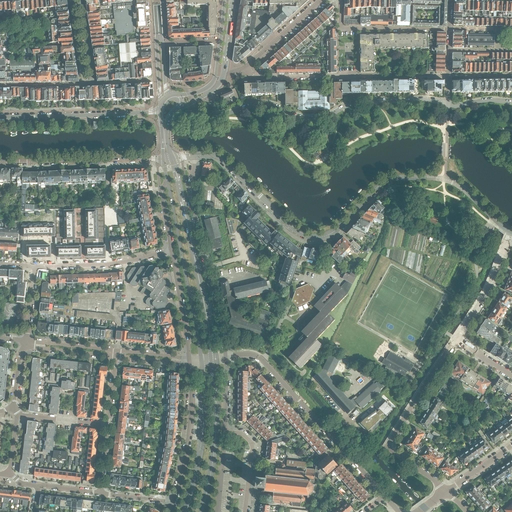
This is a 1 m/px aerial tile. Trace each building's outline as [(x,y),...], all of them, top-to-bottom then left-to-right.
[(107,2),(106,0),(102,0),(103,2),(102,5),(99,5),(98,5),(99,9),(100,9),(106,8),(106,7),(108,7),(108,6),(107,6),(107,2)] [(135,0),(106,0),(107,2),(107,6),(108,6),(108,7),(109,7),(113,6),(114,12),(115,19),(116,19),(116,24),(115,24),(115,28),(115,31),(116,31),(125,30),(125,34),(129,34),(129,33),(135,33),(134,24),(134,18),(133,13),(132,5),(136,4),(135,0)] [(217,29),(216,0),(187,0),(187,5),(206,5),(209,7),(208,28),(209,29),(208,29),(209,30),(209,32),(209,37),(216,36),(216,31),(216,29),(217,29)] [(309,0),(269,0),(270,4),(269,4),(269,8),(269,11),(269,12),(269,13),(269,12),(269,16),(269,19),(270,17),(272,19),(282,10),(281,10),(281,6),(298,6),(300,8),(300,9),(301,8),(305,4),(306,3),(309,1),(309,0)] [(361,0),(361,8),(361,16),(370,16),(370,15),(369,15),(366,15),(366,0),(361,0)] [(396,15),(397,15),(403,15),(403,25),(410,26),(410,19),(411,14),(411,9),(411,4),(411,0),(396,0),(396,8),(396,11),(396,15)] [(25,1),(20,1),(21,14),(17,15),(17,17),(26,16),(25,1)] [(12,15),(10,15),(8,15),(7,15),(7,17),(8,21),(10,21),(10,19),(13,19),(13,20),(17,19),(17,17),(17,15),(17,13),(15,13),(14,10),(17,10),(16,2),(11,2),(12,10),(12,15)] [(149,16),(150,15),(149,13),(148,10),(149,9),(148,7),(148,3),(136,4),(132,5),(133,13),(134,18),(134,24),(136,24),(136,23),(149,22),(150,21),(149,19),(149,16)] [(98,5),(99,5),(99,4),(93,4),(86,5),(87,10),(88,13),(99,12),(99,11),(97,11),(96,7),(99,7),(98,5)] [(326,9),(332,16),(333,16),(333,15),(334,13),(335,13),(335,10),(331,5),(326,9)] [(180,8),(180,6),(167,7),(168,18),(176,18),(176,14),(181,14),(181,12),(180,10),(180,8)] [(300,8),(298,6),(281,6),(281,10),(282,10),(288,18),(289,18),(300,9),(300,8)] [(326,9),(323,12),(329,19),(332,16),(326,9)] [(51,12),(51,17),(49,17),(49,18),(47,18),(45,18),(45,21),(51,21),(51,20),(53,20),(53,19),(53,17),(55,16),(69,15),(68,10),(58,11),(54,12),(51,12)] [(279,27),(288,18),(282,10),(272,19),(279,27)] [(99,13),(99,12),(88,13),(89,22),(115,19),(114,12),(99,13)] [(247,17),(247,13),(246,13),(239,12),(238,18),(250,20),(251,18),(247,17)] [(329,19),(323,12),(320,15),(328,24),(330,23),(328,20),(329,19)] [(320,15),(316,18),(322,25),(324,23),(326,26),(328,24),(320,15)] [(388,25),(388,15),(386,15),(381,15),(376,15),(371,15),(370,25),(388,25)] [(361,16),(361,19),(361,25),(370,25),(370,16),(361,16)] [(270,17),(269,19),(268,23),(267,25),(273,32),(279,27),(272,19),(270,17)] [(250,24),(250,21),(250,20),(238,18),(237,25),(245,26),(249,26),(250,24)] [(322,25),(316,18),(313,21),(321,30),(323,29),(321,26),(322,25)] [(321,30),(313,21),(310,24),(316,30),(317,29),(320,32),(321,30)] [(150,28),(149,25),(149,22),(136,23),(136,24),(134,24),(135,33),(136,33),(137,33),(137,29),(143,29),(150,28)] [(91,34),(103,33),(107,32),(107,28),(115,28),(115,24),(104,25),(105,29),(90,30),(91,34)] [(264,41),(273,32),(267,25),(266,24),(257,32),(264,40),(264,41)] [(316,30),(310,24),(306,27),(314,36),(316,34),(314,32),(316,30)] [(58,36),(58,32),(58,25),(55,25),(52,26),(52,25),(49,26),(50,43),(56,42),(56,39),(56,37),(58,37),(59,37),(58,36)] [(237,25),(237,31),(248,33),(248,31),(244,30),(245,26),(237,25)] [(314,36),(306,27),(303,30),(309,36),(311,35),(313,37),(314,36)] [(264,40),(257,32),(254,29),(249,29),(249,31),(248,33),(248,34),(250,35),(254,36),(255,37),(261,43),(264,40)] [(303,30),(300,32),(308,42),(310,40),(308,37),(309,36),(303,30)] [(248,35),(248,34),(248,33),(237,31),(236,39),(238,39),(243,40),(243,35),(248,35)] [(300,32),(297,35),(302,42),(304,40),(306,43),(308,42),(300,32)] [(428,33),(360,35),(361,66),(361,73),(375,72),(374,49),(428,48),(428,33)] [(261,43),(255,37),(254,36),(250,35),(248,34),(248,35),(249,36),(258,46),(260,44),(261,43)] [(141,42),(141,38),(141,36),(136,37),(136,39),(130,39),(129,35),(125,35),(124,35),(124,39),(123,39),(123,43),(136,42),(141,42)] [(248,35),(247,40),(254,49),(257,46),(251,39),(248,35)] [(301,43),(302,42),(297,35),(293,38),(299,45),(302,48),(303,46),(301,43)] [(299,45),(293,38),(290,41),(296,48),(297,46),(300,49),(302,48),(299,45)] [(254,49),(247,41),(243,40),(238,39),(237,43),(244,46),(245,45),(251,52),(254,49)] [(10,41),(0,41),(0,47),(6,47),(7,46),(8,46),(8,47),(9,50),(8,52),(7,52),(8,55),(11,55),(10,41)] [(296,48),(290,41),(287,44),(292,51),(295,54),(297,52),(294,49),(296,48)] [(136,42),(123,43),(119,44),(122,68),(123,68),(129,68),(129,64),(132,64),(131,58),(137,58),(136,50),(137,50),(137,49),(136,49),(136,43),(136,42)] [(292,51),(287,44),(283,47),(289,53),(291,52),(293,55),(295,54),(292,51)] [(74,45),(62,46),(52,46),(53,51),(56,51),(57,50),(57,49),(61,49),(61,54),(64,54),(64,53),(75,53),(74,45)] [(251,52),(245,45),(244,46),(242,47),(242,48),(247,55),(251,52)] [(53,54),(53,51),(52,46),(52,47),(50,47),(43,47),(43,55),(50,54),(53,54)] [(109,55),(107,46),(93,48),(94,57),(109,55)] [(211,66),(213,51),(214,46),(212,46),(205,47),(183,48),(183,56),(200,56),(200,57),(198,57),(198,60),(200,60),(199,66),(199,67),(201,67),(211,66)] [(236,53),(239,51),(242,48),(242,47),(234,47),(233,59),(233,60),(233,61),(234,62),(234,63),(235,63),(236,63),(237,63),(238,63),(239,63),(241,60),(236,53)] [(283,47),(280,50),(286,56),(289,53),(283,47)] [(181,49),(181,48),(170,48),(170,56),(170,70),(180,69),(180,68),(181,68),(181,49)] [(247,55),(242,48),(239,51),(244,58),(247,55)] [(151,57),(151,49),(138,50),(137,50),(136,50),(137,58),(151,57)] [(280,50),(277,53),(283,59),(286,56),(280,50)] [(244,58),(239,51),(236,53),(241,60),(244,58)] [(76,62),(75,53),(64,53),(64,54),(64,62),(76,62)] [(283,59),(277,53),(273,56),(278,61),(279,63),(283,59)] [(278,61),(273,56),(269,59),(274,64),(278,61)] [(10,66),(0,66),(0,72),(13,72),(18,71),(19,71),(21,71),(25,71),(29,71),(30,71),(35,71),(34,59),(10,61),(10,66)] [(274,64),(269,59),(265,63),(270,68),(274,64)] [(463,69),(464,61),(465,61),(465,60),(452,59),(452,69),(463,69)] [(54,60),(53,60),(50,60),(51,64),(51,68),(51,72),(57,71),(59,71),(59,67),(59,65),(54,65),(54,60)] [(267,73),(271,69),(270,68),(265,63),(259,69),(259,70),(259,71),(259,72),(260,72),(261,72),(262,73),(265,70),(267,73)] [(211,66),(201,67),(204,78),(206,78),(206,77),(210,76),(211,66)] [(199,67),(200,72),(196,72),(197,80),(202,79),(204,79),(204,78),(201,67),(199,67)] [(152,76),(152,69),(142,70),(143,77),(148,77),(151,77),(152,76)] [(473,92),(473,78),(472,78),(472,80),(461,80),(461,78),(460,78),(460,80),(460,92),(460,93),(465,93),(465,94),(468,94),(468,93),(473,93),(473,92)] [(482,92),(481,80),(481,78),(473,78),(473,92),(482,92)] [(342,95),(342,82),(342,80),(339,80),(339,83),(334,83),(334,84),(331,84),(331,90),(329,91),(330,104),(334,104),(336,104),(336,99),(342,99),(342,95)] [(346,82),(346,80),(342,80),(342,82),(342,95),(347,95),(347,93),(351,93),(351,80),(349,80),(349,82),(346,82)] [(360,80),(351,80),(351,93),(360,93),(360,80)] [(434,81),(434,92),(442,92),(442,91),(441,91),(441,85),(444,85),(444,80),(434,81)] [(460,92),(460,80),(452,80),(452,91),(452,92),(460,92)] [(434,92),(434,81),(424,81),(424,85),(424,87),(427,86),(427,91),(427,92),(434,92)] [(142,83),(134,84),(135,99),(142,99),(142,88),(142,83)] [(135,99),(134,84),(126,85),(127,94),(128,94),(129,99),(135,99)] [(127,94),(126,85),(121,85),(123,99),(129,99),(128,94),(127,94)] [(112,99),(111,86),(104,86),(105,99),(105,100),(112,99)] [(297,98),(297,92),(292,92),(292,90),(288,90),(288,88),(285,88),(285,94),(285,102),(285,105),(290,105),(290,108),(298,108),(297,98)] [(232,90),(232,89),(231,90),(229,91),(228,91),(223,93),(222,93),(220,94),(220,95),(221,99),(222,98),(222,99),(225,98),(225,97),(233,94),(232,90)] [(330,104),(329,91),(297,91),(297,92),(297,98),(298,108),(298,110),(330,110),(330,107),(334,107),(334,104),(330,104)] [(324,155),(327,153),(325,149),(323,147),(313,154),(315,157),(318,160),(321,158),(325,156),(324,155)] [(211,163),(203,162),(202,175),(210,176),(211,163)] [(139,169),(139,170),(139,174),(140,174),(140,176),(140,182),(148,182),(147,176),(148,176),(148,174),(147,174),(147,169),(145,169),(144,169),(143,169),(143,168),(141,168),(140,169),(139,169)] [(120,183),(120,170),(119,170),(118,169),(117,169),(116,170),(115,170),(114,170),(113,170),(113,171),(113,172),(112,172),(112,179),(111,183),(120,183)] [(88,182),(87,170),(83,170),(83,171),(79,171),(79,184),(85,184),(85,190),(88,189),(88,183),(88,182)] [(96,183),(96,170),(92,170),(87,170),(88,182),(89,183),(92,183),(96,183)] [(105,170),(96,170),(96,183),(101,183),(101,181),(105,180),(105,170)] [(58,172),(53,172),(54,185),(58,185),(58,183),(62,182),(62,171),(58,171),(58,172)] [(71,184),(70,171),(67,171),(62,171),(62,182),(66,182),(66,185),(71,184)] [(79,184),(79,171),(70,171),(71,182),(75,182),(75,184),(79,184)] [(23,173),(22,182),(22,192),(27,192),(27,185),(22,185),(22,183),(30,183),(30,172),(23,173)] [(38,172),(30,172),(30,183),(38,183),(38,172)] [(54,185),(53,172),(45,172),(45,185),(54,185)] [(225,181),(222,184),(219,187),(222,191),(221,191),(223,193),(234,183),(232,181),(229,178),(225,181)] [(240,188),(235,183),(234,185),(233,188),(238,192),(239,191),(240,191),(242,193),(244,191),(244,190),(242,188),(240,188)] [(242,193),(237,197),(237,198),(241,202),(240,203),(242,206),(247,198),(247,197),(248,196),(247,194),(247,193),(245,191),(244,191),(242,193)] [(146,201),(150,200),(149,194),(148,194),(137,196),(138,203),(143,202),(144,202),(145,202),(146,201)] [(27,198),(21,197),(21,211),(25,212),(25,210),(34,211),(34,210),(35,210),(39,209),(39,206),(26,204),(27,198)] [(151,206),(150,200),(146,201),(145,202),(144,202),(143,202),(138,203),(139,203),(139,205),(138,206),(139,209),(144,208),(145,209),(146,208),(147,207),(151,206)] [(212,200),(201,202),(202,205),(201,206),(202,207),(202,208),(202,207),(203,208),(213,206),(212,200)] [(373,205),(369,209),(378,213),(382,215),(385,212),(383,210),(385,208),(381,204),(382,203),(379,200),(377,201),(373,205)] [(279,283),(290,286),(290,287),(298,264),(299,259),(302,250),(298,249),(278,234),(279,234),(275,230),(272,233),(257,218),(260,215),(256,211),(256,212),(249,205),(243,212),(248,218),(246,220),(244,223),(243,223),(266,245),(269,242),(270,243),(270,244),(287,257),(287,258),(286,258),(280,274),(281,275),(279,280),(279,281),(279,283)] [(144,208),(139,209),(140,209),(140,212),(139,212),(140,215),(145,214),(146,215),(147,215),(148,214),(148,213),(152,213),(151,206),(147,207),(146,208),(145,209),(144,208)] [(203,209),(202,210),(203,211),(204,214),(215,211),(213,206),(203,208),(203,209)] [(63,222),(57,223),(57,238),(57,245),(57,257),(81,257),(81,245),(85,245),(86,257),(93,257),(99,256),(106,256),(105,246),(105,244),(105,208),(86,209),(65,209),(65,222),(63,222)] [(377,216),(378,213),(369,209),(365,214),(382,221),(382,218),(377,216)] [(215,211),(204,214),(205,216),(204,216),(204,217),(204,218),(205,219),(216,217),(215,211)] [(153,219),(152,213),(148,213),(148,214),(147,215),(146,215),(145,214),(140,215),(140,216),(141,215),(141,218),(140,218),(129,220),(129,221),(130,223),(141,221),(146,220),(147,221),(148,221),(149,220),(149,219),(153,219)] [(365,214),(360,219),(372,223),(373,220),(382,224),(383,221),(382,221),(365,214)] [(205,220),(205,221),(205,222),(206,222),(207,225),(217,222),(216,217),(205,219),(206,220),(205,220)] [(226,219),(226,220),(229,232),(231,232),(235,233),(235,232),(236,232),(236,229),(239,220),(230,218),(229,218),(228,217),(227,217),(227,218),(226,218),(226,219)] [(154,225),(153,219),(149,219),(149,220),(148,221),(147,221),(146,220),(141,221),(141,222),(142,222),(142,224),(141,224),(142,227),(147,226),(148,227),(149,227),(150,226),(150,225),(154,225)] [(372,223),(360,219),(356,223),(369,229),(370,226),(373,227),(374,224),(372,223)] [(217,222),(207,225),(207,227),(207,228),(207,229),(208,230),(219,228),(217,222)] [(356,223),(351,228),(365,235),(371,238),(372,235),(370,234),(367,232),(369,229),(356,223)] [(155,231),(154,225),(150,225),(150,226),(149,227),(148,227),(147,226),(142,227),(142,228),(143,228),(144,230),(143,230),(143,233),(148,232),(149,233),(150,233),(151,232),(155,231)] [(208,231),(208,232),(208,233),(209,233),(210,236),(220,233),(219,228),(208,230),(208,231)] [(365,235),(351,228),(346,234),(359,240),(361,236),(363,238),(365,235)] [(148,232),(143,233),(143,234),(144,234),(145,236),(144,237),(144,240),(149,239),(150,239),(151,239),(152,238),(156,237),(155,231),(151,232),(150,233),(149,233),(148,232)] [(220,233),(210,236),(210,238),(210,239),(210,240),(211,241),(221,239),(220,233)] [(121,237),(115,238),(117,252),(124,251),(121,239),(121,237)] [(149,239),(144,240),(146,240),(146,242),(145,243),(146,246),(157,244),(156,237),(152,238),(151,239),(150,239),(149,239)] [(337,244),(347,253),(348,254),(352,250),(353,251),(355,250),(355,251),(357,253),(359,252),(358,251),(361,248),(353,240),(350,243),(344,237),(340,240),(337,244)] [(117,252),(115,238),(108,239),(111,253),(117,252)] [(121,239),(124,251),(130,250),(128,238),(121,239)] [(139,243),(138,241),(138,238),(130,240),(132,250),(140,248),(139,243)] [(211,242),(211,243),(211,244),(212,244),(212,247),(223,245),(221,239),(211,241),(211,242)] [(347,253),(337,244),(334,247),(333,248),(330,252),(333,255),(332,257),(339,264),(344,259),(343,257),(347,253)] [(51,246),(27,246),(28,258),(51,257),(51,246)] [(307,260),(311,249),(304,247),(300,260),(302,260),(307,262),(307,260)] [(311,249),(307,260),(306,263),(312,265),(313,260),(317,261),(316,262),(318,263),(320,257),(318,256),(319,252),(315,250),(314,249),(312,248),(311,249)] [(231,251),(214,255),(220,277),(219,277),(220,285),(222,285),(229,314),(227,314),(230,326),(242,330),(242,329),(242,328),(256,333),(255,334),(263,337),(270,318),(262,315),(261,316),(246,311),(239,281),(240,281),(238,273),(237,273),(235,266),(231,251)] [(168,289),(164,286),(164,283),(165,281),(162,278),(161,275),(163,272),(152,265),(150,268),(147,269),(144,266),(142,269),(139,270),(135,267),(132,268),(127,276),(128,283),(134,287),(136,284),(138,283),(144,287),(143,288),(140,292),(143,294),(146,290),(145,289),(146,288),(151,292),(152,295),(151,297),(148,298),(145,301),(146,304),(150,307),(153,306),(157,309),(165,307),(168,302),(166,292),(168,289)] [(27,282),(25,282),(24,282),(25,270),(0,269),(0,277),(9,278),(9,280),(12,280),(12,286),(17,286),(15,297),(17,297),(17,303),(25,303),(27,282)] [(355,278),(349,275),(345,273),(345,274),(342,278),(347,281),(352,284),(355,278)] [(347,294),(352,284),(347,281),(342,286),(343,287),(341,288),(347,294)] [(43,284),(42,292),(51,293),(51,289),(48,289),(48,288),(49,288),(49,287),(51,287),(51,284),(44,283),(43,284)] [(316,340),(335,320),(329,315),(328,314),(347,294),(341,288),(336,283),(325,295),(324,295),(322,293),(318,298),(313,294),(312,293),(314,289),(311,286),(309,284),(308,284),(304,286),(296,289),(291,302),(297,307),(309,302),(312,304),(309,307),(310,307),(311,309),(312,309),(314,307),(319,311),(320,312),(307,326),(302,331),(301,332),(304,334),(304,335),(302,337),(305,340),(300,346),(289,358),(290,359),(296,365),(297,365),(300,368),(309,359),(322,345),(317,340),(316,340)] [(511,298),(504,293),(503,293),(502,296),(503,296),(502,298),(511,304),(511,301),(511,300),(511,298)] [(511,304),(502,298),(501,299),(500,298),(498,301),(499,301),(499,302),(500,303),(508,308),(510,306),(511,307),(511,304)] [(50,304),(41,303),(40,313),(45,314),(50,314),(52,314),(55,315),(57,315),(58,305),(54,304),(50,304)] [(498,303),(497,303),(495,305),(496,306),(495,308),(503,313),(506,308),(498,303)] [(64,305),(63,316),(65,316),(68,316),(71,316),(71,310),(72,310),(73,306),(64,305)] [(501,316),(503,313),(495,308),(494,308),(492,310),(493,311),(492,313),(503,321),(505,319),(501,316)] [(159,319),(170,317),(169,311),(167,311),(159,312),(158,312),(158,314),(159,319)] [(504,321),(503,321),(492,313),(490,315),(489,315),(488,317),(489,318),(488,318),(496,323),(498,320),(501,322),(501,321),(503,323),(504,321)] [(170,317),(159,319),(160,323),(160,325),(171,323),(170,317)] [(483,325),(482,326),(495,333),(494,332),(496,330),(499,327),(487,319),(484,323),(483,323),(482,324),(483,325)] [(164,333),(173,331),(172,325),(163,326),(164,333)] [(501,337),(495,333),(482,326),(481,327),(481,328),(480,328),(478,331),(478,332),(478,333),(496,345),(501,337)] [(173,331),(164,333),(165,339),(174,338),(173,331)] [(499,345),(501,342),(499,342),(502,338),(501,337),(496,345),(490,353),(496,357),(502,347),(499,345)] [(174,338),(165,339),(164,340),(165,346),(170,345),(170,346),(172,346),(176,346),(174,338)] [(504,345),(502,347),(496,357),(501,360),(508,350),(505,348),(506,346),(504,345)] [(0,358),(8,360),(9,352),(6,347),(0,347),(0,358)] [(506,364),(511,355),(511,352),(508,350),(501,360),(506,364)] [(413,365),(390,352),(385,360),(407,371),(409,372),(413,365)] [(339,358),(337,356),(331,353),(323,369),(324,369),(322,370),(321,370),(314,377),(347,413),(355,406),(354,406),(357,403),(361,408),(380,391),(380,390),(384,387),(378,381),(374,384),(358,398),(355,400),(353,398),(350,401),(349,400),(349,401),(326,375),(328,371),(332,373),(339,358)] [(402,381),(407,371),(385,360),(384,359),(382,365),(386,367),(382,374),(383,374),(398,382),(400,382),(401,380),(402,381)] [(480,376),(480,375),(478,375),(470,370),(470,368),(468,368),(467,368),(458,362),(451,373),(450,373),(444,382),(445,383),(438,393),(439,394),(438,394),(443,397),(444,397),(451,387),(453,388),(459,379),(462,381),(462,383),(462,385),(463,387),(465,388),(467,389),(469,388),(470,388),(472,389),(472,388),(482,394),(490,383),(481,377),(480,376)] [(253,375),(258,371),(255,368),(255,369),(252,365),(245,365),(245,369),(240,369),(238,369),(238,378),(248,378),(248,377),(251,377),(252,375),(252,373),(253,375)] [(265,384),(267,382),(267,381),(267,380),(266,379),(265,379),(261,375),(256,379),(262,386),(263,386),(263,385),(264,384),(265,384)] [(498,391),(505,381),(503,379),(500,377),(494,386),(493,387),(498,391)] [(504,395),(510,384),(505,381),(498,391),(504,395)] [(263,386),(262,386),(260,389),(264,393),(267,390),(268,389),(269,388),(271,386),(271,385),(270,383),(269,384),(267,382),(265,384),(264,384),(263,385),(263,386)] [(267,390),(264,393),(262,395),(263,396),(264,396),(266,398),(267,398),(268,398),(271,395),(271,394),(272,393),(273,393),(275,391),(275,390),(274,388),(273,388),(271,386),(269,388),(268,389),(267,390)] [(487,389),(478,403),(480,405),(489,391),(487,389)] [(271,395),(268,398),(272,402),(275,399),(275,398),(276,398),(277,397),(279,395),(279,394),(278,392),(277,393),(275,391),(273,393),(272,393),(271,394),(271,395)] [(275,399),(272,402),(275,407),(279,404),(279,403),(280,402),(281,402),(283,400),(283,399),(283,398),(282,397),(281,397),(279,395),(277,397),(276,398),(275,398),(275,399)] [(448,402),(446,404),(444,403),(435,397),(432,403),(440,408),(442,405),(447,408),(448,405),(450,403),(448,402)] [(285,401),(283,400),(281,402),(280,402),(279,403),(279,404),(275,407),(279,411),(283,408),(283,407),(284,407),(285,406),(287,404),(287,403),(286,401),(285,401)] [(373,411),(373,412),(381,420),(382,421),(394,409),(393,408),(394,407),(392,405),(390,405),(385,400),(377,408),(379,410),(377,412),(376,410),(376,409),(373,411)] [(440,408),(432,403),(431,405),(430,405),(429,407),(429,408),(437,413),(440,408)] [(38,407),(38,405),(30,404),(29,410),(30,411),(34,412),(41,412),(42,408),(38,407)] [(283,408),(279,411),(284,416),(287,413),(287,412),(288,411),(289,411),(291,409),(291,408),(291,407),(290,406),(289,406),(287,404),(285,406),(284,407),(283,407),(283,408)] [(439,415),(437,413),(429,408),(427,410),(426,412),(426,413),(434,418),(436,420),(439,415)] [(293,410),(291,409),(289,411),(288,411),(287,412),(287,413),(284,416),(288,420),(291,417),(291,416),(292,415),(293,415),(295,413),(295,412),(294,410),(293,410)] [(240,412),(238,412),(238,421),(247,421),(252,415),(249,412),(247,412),(243,412),(242,412),(241,412),(240,412)] [(364,418),(358,424),(362,427),(364,429),(368,433),(372,429),(372,428),(379,421),(379,422),(381,420),(373,412),(364,418)] [(297,415),(295,413),(293,415),(292,415),(291,416),(291,417),(288,420),(292,425),(295,422),(295,421),(296,420),(297,420),(299,418),(299,417),(299,416),(298,415),(297,415)] [(434,418),(426,413),(424,415),(423,415),(422,417),(423,418),(422,418),(431,424),(434,418)] [(253,414),(252,415),(247,421),(251,425),(252,423),(253,423),(254,423),(254,422),(255,422),(258,419),(253,414)] [(511,417),(509,420),(505,414),(503,415),(507,421),(511,427),(511,417)] [(260,421),(258,419),(255,422),(254,422),(254,423),(253,423),(252,423),(251,425),(255,429),(257,427),(258,427),(258,426),(259,425),(262,422),(266,418),(263,416),(260,419),(261,420),(260,421)] [(295,422),(292,425),(296,429),(299,426),(299,425),(300,425),(301,424),(303,422),(303,421),(303,420),(302,419),(301,419),(299,418),(297,420),(296,420),(295,421),(295,422)] [(427,429),(431,424),(422,418),(421,420),(420,421),(419,422),(419,423),(419,424),(427,429)] [(511,427),(507,421),(503,425),(509,432),(511,429),(511,427)] [(257,427),(255,429),(259,433),(261,431),(262,431),(262,430),(263,429),(266,426),(262,422),(259,425),(258,426),(258,427),(257,427)] [(305,424),(303,422),(301,424),(300,425),(299,425),(299,426),(296,429),(300,433),(303,431),(303,430),(304,429),(305,429),(307,427),(307,426),(307,425),(306,424),(305,424)] [(509,432),(503,425),(498,428),(504,436),(506,434),(507,435),(508,433),(509,432)] [(270,430),(266,426),(263,429),(262,430),(262,431),(261,431),(259,433),(263,436),(265,435),(266,435),(266,434),(267,433),(270,430)] [(309,428),(307,427),(305,429),(304,429),(303,430),(303,431),(300,433),(304,438),(307,435),(307,434),(308,433),(309,433),(311,431),(311,430),(310,428),(309,428)] [(424,434),(415,428),(414,431),(413,432),(412,433),(412,434),(422,440),(424,437),(423,436),(424,434)] [(504,436),(498,428),(493,432),(499,440),(501,438),(502,438),(504,437),(504,436)] [(265,435),(263,436),(267,441),(284,435),(284,432),(283,431),(283,432),(281,433),(276,435),(270,429),(270,430),(267,433),(266,434),(266,435),(265,435)] [(313,433),(311,431),(309,433),(308,433),(307,434),(307,435),(304,438),(308,442),(311,440),(311,439),(312,438),(313,438),(315,435),(315,434),(314,432),(313,433)] [(499,440),(493,432),(489,435),(487,433),(485,434),(489,439),(490,438),(494,443),(499,440)] [(422,440),(412,434),(412,435),(411,435),(410,436),(410,437),(409,440),(417,445),(419,443),(420,444),(422,440)] [(311,440),(308,442),(306,444),(308,446),(309,444),(312,447),(315,444),(315,443),(316,443),(317,442),(319,440),(319,438),(318,437),(317,437),(315,435),(313,438),(312,438),(311,439),(311,440)] [(268,442),(267,448),(270,449),(270,448),(271,448),(272,448),(277,449),(278,443),(284,441),(284,439),(287,440),(287,439),(284,436),(268,442)] [(478,443),(484,451),(489,447),(483,439),(478,443)] [(321,446),(323,444),(323,443),(322,441),(321,441),(319,440),(317,442),(316,443),(315,443),(315,444),(312,447),(310,448),(311,450),(313,448),(316,451),(319,448),(320,447),(321,446)] [(418,446),(417,445),(409,440),(408,440),(407,440),(407,441),(407,442),(405,445),(407,447),(410,449),(413,451),(415,448),(416,449),(418,446)] [(53,444),(45,443),(44,450),(43,449),(43,452),(51,453),(52,451),(53,451),(53,444)] [(469,445),(471,447),(468,449),(474,457),(479,454),(473,446),(471,443),(470,445),(469,445)] [(484,451),(478,443),(473,446),(479,454),(480,454),(482,453),(482,452),(484,451)] [(325,446),(323,444),(321,446),(320,447),(319,448),(316,451),(320,456),(327,449),(327,448),(327,447),(326,446),(325,446)] [(474,458),(468,450),(465,445),(463,446),(467,451),(463,453),(469,461),(470,461),(472,460),(472,459),(474,458)] [(427,460),(434,449),(431,447),(429,449),(428,448),(422,456),(425,458),(425,459),(426,459),(427,459),(427,460)] [(432,463),(439,453),(434,449),(427,460),(428,460),(428,461),(429,462),(430,461),(432,463)] [(60,460),(61,451),(54,450),(53,455),(52,455),(51,459),(52,459),(51,462),(53,462),(53,460),(53,461),(53,459),(53,458),(57,458),(57,459),(60,460)] [(442,455),(439,453),(432,463),(433,463),(433,464),(434,465),(435,465),(437,467),(443,458),(441,457),(442,455)] [(469,461),(463,453),(458,457),(464,465),(465,464),(465,465),(467,463),(469,461)] [(256,477),(254,487),(264,488),(264,489),(261,491),(262,493),(265,491),(273,492),(272,498),(270,500),(271,501),(272,501),(274,503),(282,503),(290,503),(290,504),(291,504),(291,506),(300,507),(301,503),(301,502),(302,502),(305,500),(305,498),(303,496),(302,496),(302,495),(307,496),(307,497),(309,496),(309,495),(312,492),(315,494),(316,492),(313,490),(314,484),(313,484),(315,472),(318,472),(318,475),(318,478),(319,478),(319,479),(322,479),(323,478),(324,478),(325,475),(326,473),(327,474),(337,464),(333,460),(335,459),(333,456),(331,458),(328,455),(323,460),(319,456),(314,460),(316,462),(315,469),(306,468),(306,465),(307,465),(307,462),(287,460),(286,466),(295,467),(297,467),(297,469),(286,467),(285,467),(284,464),(281,463),(279,466),(278,465),(276,467),(275,466),(273,467),(275,469),(275,476),(267,475),(264,473),(263,474),(265,477),(265,478),(256,477)] [(445,473),(451,465),(448,462),(450,460),(448,458),(445,462),(441,468),(442,469),(441,470),(445,473)] [(342,471),(345,468),(343,467),(344,466),(342,464),(341,464),(333,471),(338,475),(340,473),(341,472),(342,472),(342,471)] [(451,465),(445,473),(449,475),(450,475),(459,469),(457,468),(455,466),(454,467),(451,465)] [(511,473),(505,465),(500,468),(500,469),(506,477),(511,473)] [(340,473),(338,475),(342,480),(344,477),(345,477),(346,476),(346,475),(349,473),(345,468),(342,471),(342,472),(341,472),(340,473)] [(506,477),(500,469),(498,470),(497,470),(496,471),(496,472),(495,472),(501,480),(506,477)] [(167,479),(169,473),(159,471),(158,476),(167,479)] [(501,480),(495,472),(493,474),(493,473),(491,475),(490,476),(496,484),(501,480)] [(350,473),(349,473),(346,475),(346,476),(345,477),(344,477),(342,480),(346,484),(348,482),(349,481),(350,481),(350,480),(353,477),(352,476),(352,475),(350,473)] [(496,484),(490,476),(488,477),(486,478),(486,479),(485,479),(491,487),(496,484)] [(354,477),(353,477),(350,480),(350,481),(349,481),(348,482),(346,484),(350,489),(352,486),(353,486),(354,485),(354,484),(357,482),(356,480),(356,479),(354,477)] [(358,482),(357,482),(354,484),(354,485),(353,486),(352,486),(350,489),(354,493),(356,491),(357,490),(358,490),(358,489),(361,486),(359,484),(359,483),(358,482)] [(165,491),(166,485),(156,483),(155,486),(153,486),(152,489),(155,490),(155,489),(158,490),(162,491),(165,491)] [(474,486),(466,492),(467,493),(467,494),(468,495),(469,495),(471,497),(478,490),(483,486),(481,484),(477,489),(474,486)] [(356,491),(354,493),(358,497),(360,495),(361,495),(362,494),(362,493),(365,491),(364,489),(364,488),(362,486),(361,486),(358,489),(358,490),(357,490),(356,491)] [(482,495),(478,490),(471,497),(475,502),(482,495)] [(365,491),(362,493),(362,494),(361,495),(360,495),(358,497),(362,503),(366,499),(366,500),(367,499),(367,498),(370,496),(368,493),(368,492),(366,491),(365,491)] [(479,506),(487,500),(482,495),(475,502),(475,503),(477,504),(479,506)] [(489,502),(487,500),(479,506),(480,507),(479,508),(481,509),(482,509),(484,511),(494,501),(492,499),(489,502)] [(349,511),(353,509),(347,502),(342,506),(345,509),(345,510),(346,510),(346,511),(347,510),(347,511),(349,511)] [(265,511),(269,511),(272,511),(276,511),(276,510),(269,509),(269,505),(262,505),(262,503),(261,503),(260,510),(263,510),(263,511),(264,511),(265,511)]
